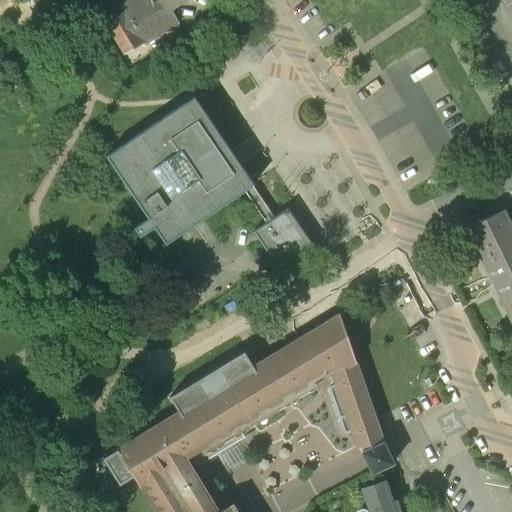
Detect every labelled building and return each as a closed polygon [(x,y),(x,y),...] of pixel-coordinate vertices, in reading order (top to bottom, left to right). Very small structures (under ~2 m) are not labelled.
[(124,0),(119,3),(122,8),(105,19),(124,51),(141,42),(142,42),(177,21),(167,5),(175,0),(124,0)] [(511,0),(501,0),(511,22),(511,0)] [(277,265),(309,243),(286,208),(274,216),(235,157),(193,96),(106,155),(134,197),(147,216),(133,226),(139,235),(154,225),(165,242),(244,189),(266,222),(254,230),(277,265)] [(511,230),(502,211),(466,228),(492,284),(511,274),(511,230)] [(511,274),(492,284),(511,324),(511,274)] [(383,442),(339,314),(116,450),(138,487),(142,485),(158,511),(231,511),(228,506),(219,511),(187,459),(192,456),(198,466),(214,457),(245,438),(239,427),(331,371),(337,385),(333,387),(329,393),(332,403),(336,404),(334,409),(337,417),(340,419),(339,423),(341,431),(347,435),(352,434),(358,448),(363,447),(364,451),(383,442)] [(383,442),(364,451),(362,452),(366,462),(372,473),(393,463),(387,451),(383,442)] [(394,511),(384,481),(361,489),(369,511),(367,511),(365,509),(362,508),(359,509),(357,511),(356,511),(394,511)]
